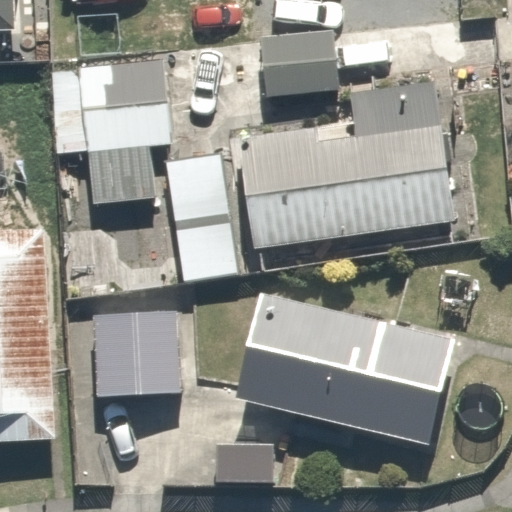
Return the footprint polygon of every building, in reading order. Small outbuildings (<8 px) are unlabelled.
[(0,0),(0,33),(17,33),(15,0),(0,0)] [(334,36),(261,43),(266,98),(339,91),(334,36)] [(245,153),(261,260),(463,229),(440,82),(351,96),(357,136),(245,153)] [(0,448),(54,447),(48,233),(0,234),(0,448)] [(463,343),(270,294),(241,405),(435,454),(463,343)] [(179,321),(92,321),(92,398),(180,398),(179,321)]
